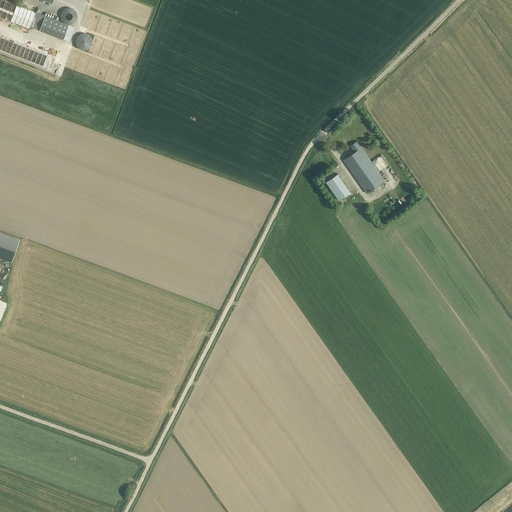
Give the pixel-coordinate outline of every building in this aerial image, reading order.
[(2,0),(0,0),(0,17),(30,29),(31,26),(39,30),(63,39),(69,41),(74,27),(36,12),(2,0)] [(89,51),(94,37),(79,32),(75,46),(89,51)] [(0,51),(57,74),(60,66),(54,63),(56,57),(0,34),(0,51)] [(360,145),(357,141),(351,146),(355,152),(344,160),(367,193),(385,181),(360,145)] [(381,165),(385,162),(381,156),(374,161),(377,164),(379,163),(381,165)] [(338,174),(334,176),(331,172),(321,178),(324,183),(326,181),(339,200),(351,192),(338,174)] [(421,197),(418,192),(412,196),(415,201),(421,197)] [(0,257),(11,262),(20,239),(0,232),(0,257)]
